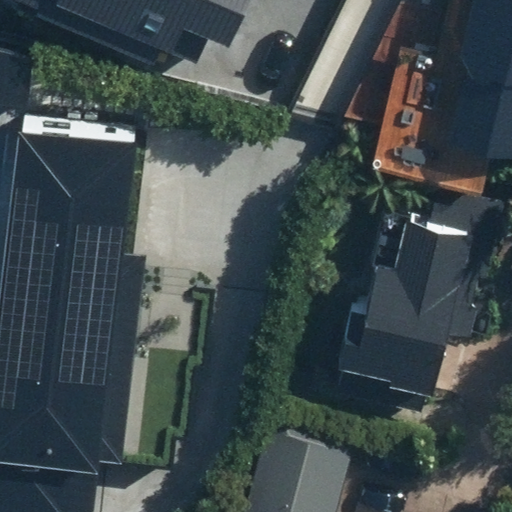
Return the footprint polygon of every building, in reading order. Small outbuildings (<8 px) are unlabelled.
[(225,32),(239,0),(89,0),(173,39),(185,13),(225,32)] [(511,0),(465,0),(452,59),(461,61),(446,129),(511,143),(511,0)] [(313,49),(273,20),(250,53),(290,82),(313,49)] [(8,257),(0,255),(0,511),(94,511),(135,137),(22,124),(8,257)] [(333,302),(320,356),(423,380),(436,324),(470,331),(496,220),(426,204),(423,215),(378,204),(354,307),(333,302)] [(329,511),(354,434),(271,408),(239,509),(250,511),(329,511)]
